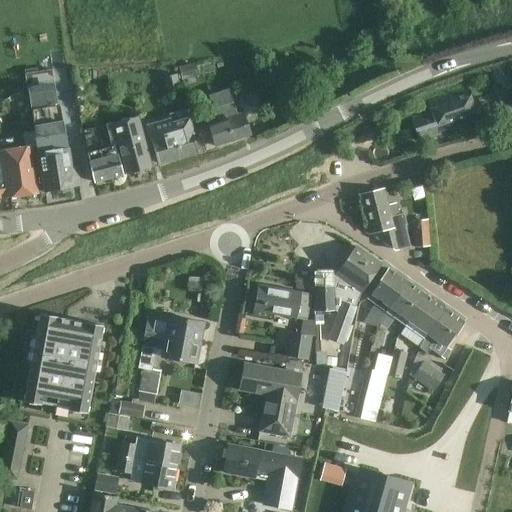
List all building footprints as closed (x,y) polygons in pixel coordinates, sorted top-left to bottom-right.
[(412,119),(419,142),(441,134),(440,131),(477,119),(467,89),(428,102),(431,113),(412,119)] [(213,141),(215,147),(233,141),(250,136),(242,113),(236,115),(233,105),(208,113),(208,115),(196,119),(204,143),(213,141)] [(36,147),(44,192),(74,187),(73,180),(78,179),(76,168),(71,169),(69,154),(65,133),(64,133),(59,106),(31,110),(36,138),(35,138),(36,147)] [(119,143),(127,174),(151,168),(137,117),(83,132),(87,151),(119,143)] [(152,141),(158,163),(198,153),(189,120),(180,122),(180,125),(172,127),(170,121),(148,127),(150,132),(152,132),(154,140),(152,141)] [(407,148),(409,154),(422,150),(420,144),(407,148)] [(0,181),(5,181),(8,198),(44,193),(43,192),(44,192),(36,147),(0,152),(0,181)] [(90,162),(95,183),(122,175),(115,147),(87,154),(89,162),(90,162)] [(384,190),(360,196),(369,234),(381,231),(384,243),(395,251),(410,247),(405,225),(407,225),(404,214),(400,215),(397,203),(387,206),(384,190)] [(429,247),(426,220),(412,221),(415,248),(429,247)] [(329,340),(341,345),(360,292),(380,264),(356,247),(339,271),(313,271),(313,288),(314,311),(335,310),(339,311),(329,340)] [(366,299),(386,313),(408,283),(387,268),(370,293),(366,299)] [(408,283),(386,313),(405,326),(426,296),(408,283)] [(297,318),(306,320),(310,295),(257,285),(253,310),(297,318)] [(424,340),(423,341),(445,309),(426,296),(405,326),(424,340)] [(430,349),(440,356),(446,347),(447,348),(465,323),(445,309),(423,341),(419,348),(427,354),(430,349)] [(68,411),(86,414),(103,326),(85,323),(84,324),(57,319),(57,318),(39,314),(22,403),(40,406),(41,403),(69,409),(68,411)] [(144,333),(199,343),(203,323),(169,317),(147,314),(144,333)] [(314,323),(316,365),(326,364),(326,352),(320,352),(319,323),(314,323)] [(115,393),(126,395),(138,331),(125,329),(122,350),(123,350),(115,393)] [(139,391),(155,394),(160,371),(152,370),(156,350),(163,351),(162,357),(195,363),(199,343),(144,333),(142,347),(138,369),(143,370),(139,391)] [(290,333),(286,357),(306,360),(310,336),(290,333)] [(401,379),(407,354),(392,351),(387,376),(401,379)] [(258,432),(289,438),(302,374),(299,373),(301,363),(287,360),(284,371),(243,364),(238,390),(265,395),(258,432)] [(443,376),(423,361),(412,377),(433,391),(443,376)] [(337,411),(346,373),(329,369),(322,408),(337,411)] [(371,370),(359,419),(375,422),(386,374),(375,371),(371,370)] [(118,414),(121,402),(112,400),(110,412),(118,414)] [(121,402),(118,414),(141,419),(144,406),(121,402)] [(9,421),(7,430),(27,434),(29,425),(9,421)] [(138,433),(165,439),(168,427),(141,421),(138,433)] [(27,434),(7,430),(5,439),(25,443),(27,434)] [(118,457),(176,468),(180,446),(149,440),(136,437),(134,445),(120,442),(118,457)] [(5,439),(3,449),(23,453),(25,443),(5,439)] [(262,505),(292,511),(302,459),(259,451),(229,445),(223,472),(254,478),(266,480),(262,505)] [(3,449),(1,458),(21,462),(23,453),(3,449)] [(141,484),(172,489),(176,468),(118,457),(115,471),(131,474),(129,481),(141,483),(141,484)] [(21,462),(1,458),(0,463),(0,467),(19,471),(21,462)] [(0,476),(17,480),(19,471),(0,467),(0,476)] [(350,470),(342,467),(338,479),(346,481),(350,470)] [(118,478),(97,473),(93,490),(115,494),(118,478)] [(401,511),(408,489),(359,475),(348,511),(401,511)] [(34,492),(22,491),(20,509),(31,511),(34,492)] [(90,511),(148,511),(116,506),(117,497),(94,493),(90,511)]
